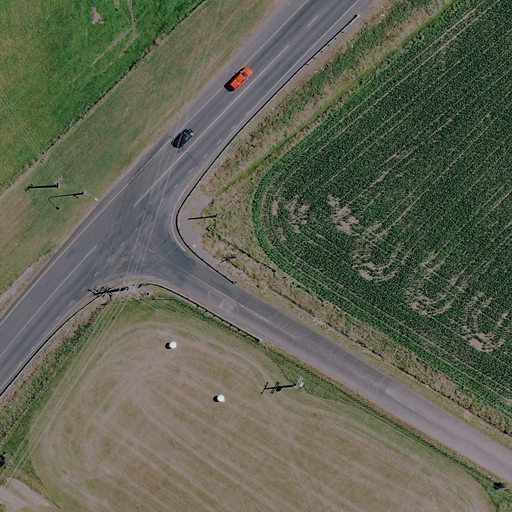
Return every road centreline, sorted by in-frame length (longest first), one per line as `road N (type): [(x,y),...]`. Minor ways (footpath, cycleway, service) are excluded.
road 1 (unclassified): [(114,227),(511,470)]
road 2 (secondary): [(114,227),(335,0)]
road 3 (secondary): [(0,357),(114,227)]
